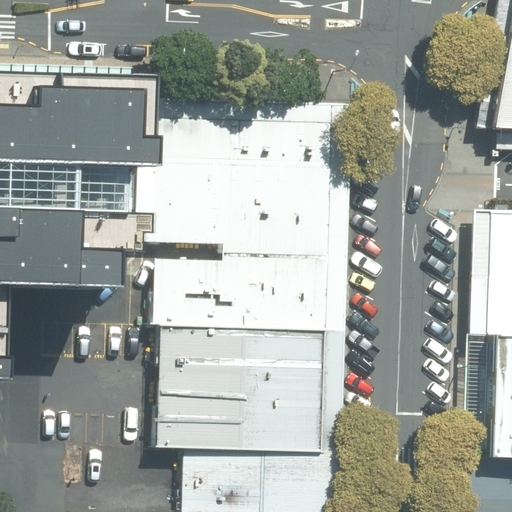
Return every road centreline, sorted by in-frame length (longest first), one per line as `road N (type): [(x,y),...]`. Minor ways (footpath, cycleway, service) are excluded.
road 1 (tertiary): [(416,18),(393,511)]
road 2 (tertiary): [(416,18),(0,8)]
